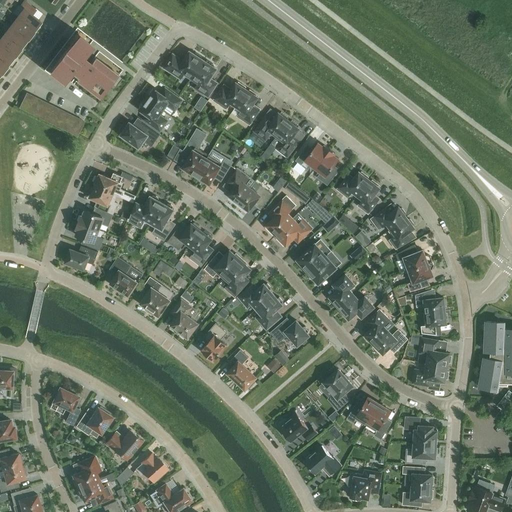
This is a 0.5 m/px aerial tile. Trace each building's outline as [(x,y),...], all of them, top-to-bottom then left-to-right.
[(24,9),(17,17),(33,29),(40,20),(31,14),(35,9),(25,1),(21,7),(24,9)] [(17,17),(11,26),(26,38),(33,29),(17,17)] [(26,38),(11,26),(4,34),(20,46),(26,38)] [(20,46),(4,34),(0,40),(0,44),(13,55),(20,46)] [(63,75),(65,77),(71,68),(80,75),(79,77),(99,93),(111,77),(107,74),(110,70),(94,58),(89,63),(81,57),(90,44),(82,38),(79,42),(75,39),(51,70),(61,77),(63,75)] [(13,55),(0,44),(0,58),(7,63),(13,55)] [(190,51),(187,55),(182,62),(179,60),(179,58),(173,54),(164,68),(181,78),(184,73),(191,78),(203,60),(201,58),(202,56),(196,52),(194,54),(190,51)] [(203,60),(191,78),(199,82),(195,88),(208,96),(217,83),(210,78),(217,68),(212,65),(213,64),(207,60),(206,61),(203,60)] [(236,106),(247,90),(245,88),(246,87),(239,82),(237,84),(236,82),(230,92),(222,87),(213,100),(226,109),(230,102),(236,106)] [(149,95),(147,98),(163,110),(167,105),(175,111),(182,100),(165,88),(161,93),(154,88),(153,89),(151,89),(149,92),(149,95)] [(249,91),(247,90),(236,106),(241,110),(237,116),(250,125),(259,111),(251,106),(258,97),(256,96),(257,94),(250,89),(249,91)] [(19,107),(77,135),(84,121),(26,93),(19,107)] [(139,109),(141,110),(138,115),(160,131),(168,120),(160,115),(163,110),(147,98),(144,102),(142,102),(139,105),(140,108),(139,109)] [(277,136),(289,120),(287,119),(289,117),(281,112),(280,113),(278,112),(273,119),(271,119),(266,115),(254,131),(265,140),(270,134),(274,133),(277,136)] [(289,120),(277,136),(280,138),(280,142),(276,148),(287,157),(299,141),(294,137),(294,135),(299,128),(298,127),(299,126),(292,120),(290,121),(289,120)] [(151,146),(160,134),(142,121),(138,128),(130,122),(125,128),(124,127),(120,132),(122,133),(121,134),(126,138),(125,140),(132,146),(134,144),(139,147),(144,141),(151,146)] [(196,176),(209,155),(198,148),(206,134),(197,128),(182,153),(189,157),(182,167),(186,169),(186,172),(190,175),(193,173),(196,176)] [(315,168),(330,149),(324,145),(323,146),(318,143),(311,152),(305,148),(296,160),(306,168),(309,163),(315,168)] [(330,149),(315,168),(321,172),(317,177),(327,185),(337,172),(331,168),(339,159),(334,155),(335,153),(330,149)] [(209,155),(196,176),(199,178),(199,180),(203,183),(206,182),(210,184),(216,174),(223,178),(231,164),(224,160),(222,163),(209,155)] [(238,202),(250,187),(245,183),(250,177),(238,167),(228,179),(235,185),(228,194),(230,196),(229,197),(236,203),(237,201),(238,202)] [(357,195),(369,180),(367,178),(369,177),(362,171),(360,173),(359,172),(352,180),(347,176),(337,189),(347,197),(350,193),(354,193),(357,195)] [(117,195),(133,203),(136,196),(120,189),(123,183),(121,182),(123,176),(113,172),(111,178),(100,174),(98,177),(96,176),(94,182),(96,183),(95,185),(117,195)] [(297,182),(303,177),(298,172),(292,176),(297,182)] [(280,189),(286,195),(296,186),(288,179),(280,189)] [(369,180),(357,195),(360,197),(361,201),(358,205),(368,214),(378,201),(373,197),(380,188),(378,187),(379,185),(372,180),(371,181),(369,180)] [(117,195),(95,185),(93,189),(91,188),(89,194),(91,195),(89,197),(100,202),(98,208),(113,214),(117,203),(114,202),(117,195)] [(250,187),(238,202),(240,204),(239,205),(246,211),(247,209),(249,210),(256,201),(263,206),(273,194),(260,185),(256,191),(250,187)] [(151,223),(163,203),(158,200),(159,198),(156,196),(153,195),(152,197),(150,196),(144,206),(136,202),(129,220),(140,226),(143,221),(147,220),(151,223)] [(276,235),(293,218),(288,213),(296,205),(286,195),(269,212),(273,216),(273,218),(266,225),(268,226),(266,228),(272,234),(274,232),(276,235)] [(307,206),(314,211),(319,205),(312,199),(307,206)] [(163,203),(151,223),(154,225),(155,228),(152,233),(164,240),(174,225),(167,221),(174,209),(172,208),(173,207),(171,204),(168,203),(167,205),(163,203)] [(389,230),(406,217),(405,215),(406,213),(402,208),(400,208),(398,206),(389,213),(385,208),(371,219),(379,229),(385,225),(389,230)] [(98,208),(96,214),(85,210),(83,216),(81,215),(79,222),(99,229),(101,223),(108,226),(113,214),(98,208)] [(298,213),(293,218),(276,235),(278,237),(277,238),(283,245),(285,243),(286,245),(293,238),(295,238),(299,242),(313,228),(298,213)] [(339,222),(334,217),(323,226),(328,231),(339,222)] [(406,217),(389,230),(394,236),(389,240),(396,249),(410,240),(405,234),(414,227),(413,226),(414,224),(410,219),(408,219),(406,217)] [(99,229),(79,222),(76,228),(78,229),(76,235),(86,239),(84,244),(99,250),(104,238),(96,236),(99,229)] [(190,246),(202,230),(200,229),(201,227),(194,222),(193,224),(191,222),(184,232),(178,227),(167,241),(179,250),(185,242),(190,246)] [(202,230),(190,246),(195,250),(189,258),(200,266),(211,252),(205,248),(212,238),(210,237),(212,235),(205,230),(203,232),(202,230)] [(359,239),(365,244),(371,238),(365,232),(359,239)] [(308,271),(331,250),(327,246),(322,251),(315,243),(297,259),(308,271)] [(356,260),(366,251),(362,246),(351,255),(356,260)] [(406,270),(432,261),(430,256),(427,254),(425,255),(423,250),(414,253),(412,246),(396,254),(399,260),(402,259),(406,270)] [(67,263),(67,264),(74,267),(75,265),(84,269),(87,262),(93,264),(98,252),(86,247),(83,254),(70,249),(65,262),(67,263)] [(224,277),(241,258),(236,253),(235,255),(230,250),(220,260),(215,256),(213,259),(205,269),(213,276),(218,271),(224,277)] [(335,254),(331,250),(308,271),(318,283),(336,267),(329,259),(335,254)] [(135,279),(129,275),(128,276),(125,274),(131,265),(118,257),(110,268),(117,273),(111,282),(110,283),(111,284),(111,283),(128,295),(127,295),(128,295),(129,294),(137,282),(134,280),(135,279)] [(247,262),(241,258),(224,277),(229,281),(229,283),(225,288),(234,296),(244,287),(249,280),(244,276),(250,269),(245,264),(247,262)] [(156,266),(163,270),(168,263),(161,259),(156,266)] [(432,261),(406,270),(411,282),(408,284),(410,291),(427,286),(424,278),(432,275),(430,270),(432,269),(434,265),(432,261)] [(339,308),(354,295),(349,289),(355,284),(345,273),(333,284),(337,289),(329,296),(331,298),(329,299),(334,304),(335,303),(339,308)] [(159,316),(170,300),(157,291),(162,285),(150,277),(142,289),(148,293),(141,303),(147,307),(146,307),(153,312),(159,316)] [(253,284),(249,288),(239,297),(248,307),(252,303),(256,308),(273,294),(269,289),(271,288),(267,283),(265,284),(264,283),(257,289),(253,284)] [(423,312),(445,310),(444,308),(446,308),(446,299),(444,299),(443,297),(432,298),(431,290),(416,295),(417,307),(425,306),(425,312),(423,312)] [(273,294),(256,308),(261,313),(256,317),(266,329),(281,316),(276,310),(283,304),(282,303),(283,302),(279,297),(277,298),(273,294)] [(359,300),(354,295),(339,308),(343,312),(342,314),(346,319),(348,317),(349,319),(357,312),(362,317),(374,306),(365,296),(359,300)] [(171,324),(182,333),(181,334),(185,338),(187,336),(188,337),(198,323),(186,314),(192,307),(182,299),(172,312),(177,316),(171,324)] [(219,307),(214,312),(221,319),(227,314),(219,307)] [(374,344),(388,330),(383,326),(390,319),(379,309),(367,321),(373,327),(365,334),(366,336),(365,337),(371,343),(372,342),(374,344)] [(445,310),(423,312),(425,325),(421,325),(422,333),(436,335),(437,335),(436,324),(446,323),(446,321),(448,321),(447,312),(445,313),(445,310)] [(271,332),(279,342),(286,336),(290,336),(297,345),(301,343),(304,344),(307,341),(306,338),(309,335),(308,333),(309,330),(305,326),(302,327),(301,325),(300,326),(298,323),(299,322),(296,320),(288,328),(282,321),(271,332)] [(511,329),(503,329),(504,322),(486,321),(485,351),(491,351),(490,359),(484,358),(480,386),(497,389),(498,382),(511,382),(511,329)] [(221,339),(227,332),(216,323),(205,335),(210,340),(202,349),(208,355),(207,356),(211,360),(212,359),(214,360),(227,345),(221,339)] [(388,330),(374,344),(376,346),(374,347),(380,353),(382,352),(383,353),(391,345),(396,350),(407,340),(407,338),(400,331),(396,334),(395,333),(392,335),(388,330)] [(426,363),(447,367),(448,362),(450,363),(452,356),(449,355),(450,353),(437,351),(439,340),(422,337),(419,353),(428,354),(426,363)] [(256,377),(242,364),(247,359),(244,356),(246,354),(240,349),(231,359),(236,364),(228,372),(245,388),(248,385),(249,387),(255,381),(253,380),(256,377)] [(267,366),(274,373),(281,365),(274,358),(267,366)] [(414,369),(414,374),(412,383),(429,386),(430,380),(431,379),(445,382),(445,379),(447,379),(449,372),(446,371),(447,367),(426,363),(425,368),(422,370),(414,369)] [(0,386),(12,387),(12,379),(14,379),(15,368),(4,368),(4,370),(0,369),(0,386)] [(338,409),(349,399),(344,393),(353,385),(339,369),(338,370),(336,368),(330,373),(331,375),(323,382),(334,394),(328,399),(338,409)] [(71,410),(66,421),(73,425),(80,410),(73,407),(79,396),(59,387),(58,390),(56,389),(52,397),(54,398),(52,401),(71,410)] [(366,425),(379,403),(368,397),(362,407),(356,404),(347,418),(353,422),(356,418),(366,425)] [(506,412),(511,404),(503,398),(497,406),(506,412)] [(391,410),(379,403),(366,425),(377,431),(375,435),(381,439),(390,424),(384,421),(391,410)] [(76,426),(88,434),(93,428),(100,433),(106,425),(108,426),(113,419),(111,418),(112,416),(110,415),(111,413),(104,409),(103,411),(97,407),(91,417),(85,413),(76,426)] [(296,413),(286,421),(279,427),(290,440),(302,431),(303,433),(303,434),(308,440),(317,432),(312,426),(309,429),(296,413)] [(414,443),(436,445),(437,430),(433,430),(433,426),(419,425),(420,417),(405,416),(405,428),(414,429),(414,443)] [(0,420),(0,442),(1,442),(0,440),(5,439),(7,440),(11,439),(12,438),(15,437),(15,436),(16,434),(15,429),(14,428),(14,427),(11,427),(10,419),(0,420)] [(122,458),(125,458),(126,459),(127,458),(130,458),(133,454),(133,452),(142,441),(130,430),(122,440),(114,433),(106,443),(114,450),(115,449),(119,453),(119,455),(122,458)] [(436,445),(414,443),(413,449),(406,449),(406,462),(423,463),(423,457),(435,458),(435,454),(437,455),(438,448),(436,448),(436,445)] [(333,456),(332,457),(322,445),(312,455),(309,455),(306,457),(306,460),(304,461),(315,473),(324,465),(331,474),(341,465),(333,456)] [(3,470),(21,465),(21,463),(23,462),(20,454),(18,454),(18,452),(7,455),(5,449),(0,450),(0,464),(1,464),(3,470)] [(158,457),(157,458),(152,453),(141,462),(142,463),(136,469),(140,474),(144,471),(153,482),(168,468),(158,457)] [(78,487),(98,479),(96,473),(101,470),(96,457),(93,456),(79,462),(83,470),(73,475),(74,478),(72,479),(75,485),(77,484),(78,487)] [(21,465),(3,470),(5,477),(0,477),(0,489),(1,492),(15,487),(13,481),(18,480),(19,481),(24,480),(24,478),(25,478),(21,465)] [(116,478),(121,485),(133,472),(127,466),(116,478)] [(412,486),(431,487),(431,485),(433,485),(434,476),(432,476),(432,474),(424,474),(422,472),(423,467),(403,466),(403,473),(410,473),(409,479),(412,480),(412,486)] [(348,484),(347,492),(351,493),(351,496),(352,499),(358,500),(360,498),(361,498),(361,497),(368,498),(370,491),(378,492),(381,473),(365,470),(364,475),(355,473),(352,485),(348,484)] [(98,479),(78,487),(80,491),(77,491),(80,498),(82,497),(84,500),(95,496),(98,504),(112,498),(106,483),(101,485),(98,479)] [(174,511),(192,501),(191,500),(191,498),(189,494),(187,494),(183,487),(173,494),(165,483),(156,490),(156,491),(151,495),(158,505),(163,501),(166,506),(166,508),(168,511),(174,511)] [(431,487),(412,486),(411,493),(403,492),(403,504),(409,505),(419,506),(419,500),(430,501),(431,499),(433,499),(433,490),(431,490),(431,487)] [(472,511),(485,511),(486,511),(488,506),(500,511),(505,499),(492,494),(493,492),(476,486),(475,489),(473,488),(468,500),(471,501),(467,510),(472,511)] [(16,511),(22,511),(40,506),(39,502),(40,501),(39,497),(38,496),(37,494),(25,497),(23,496),(21,490),(10,493),(14,505),(13,505),(14,511),(16,511)] [(138,511),(144,511),(147,511),(140,500),(133,505),(138,511)] [(120,511),(115,501),(103,506),(105,511),(120,511)]
